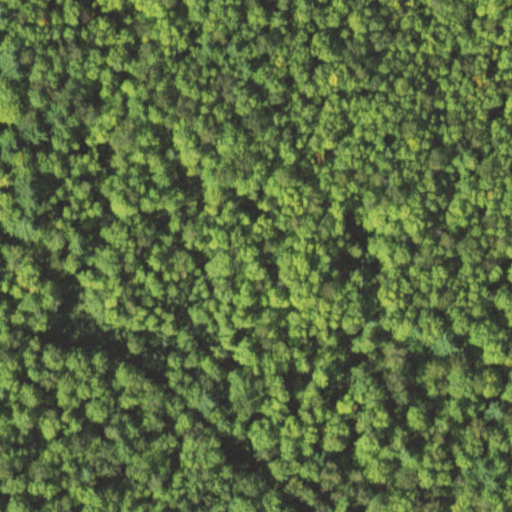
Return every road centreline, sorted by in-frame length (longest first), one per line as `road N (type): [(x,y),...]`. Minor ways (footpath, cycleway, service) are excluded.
road 1 (track): [(0,321),(111,337),(303,511)]
road 2 (track): [(0,227),(111,337)]
